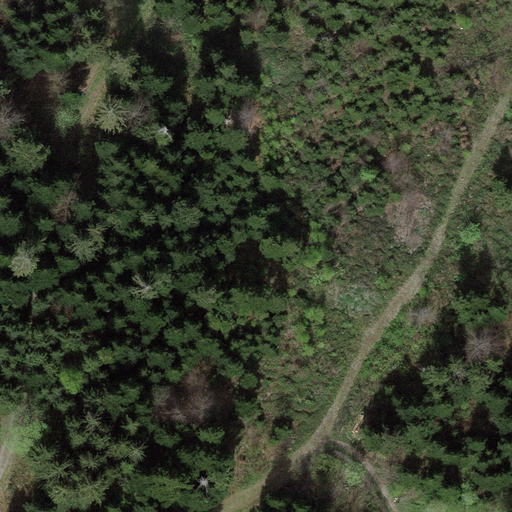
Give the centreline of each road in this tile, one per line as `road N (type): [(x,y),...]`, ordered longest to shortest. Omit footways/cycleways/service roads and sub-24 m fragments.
road 1 (track): [(0,481),(26,411),(39,190),(139,0)]
road 2 (track): [(227,511),(314,442),(380,323),(435,247),(511,96)]
